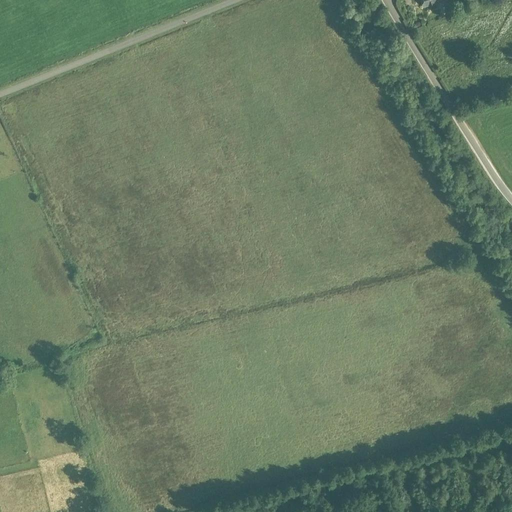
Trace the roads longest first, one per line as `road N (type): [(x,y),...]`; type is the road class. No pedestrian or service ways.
road 1 (unclassified): [(0,95),(236,0)]
road 2 (unclassified): [(511,194),(385,0)]
